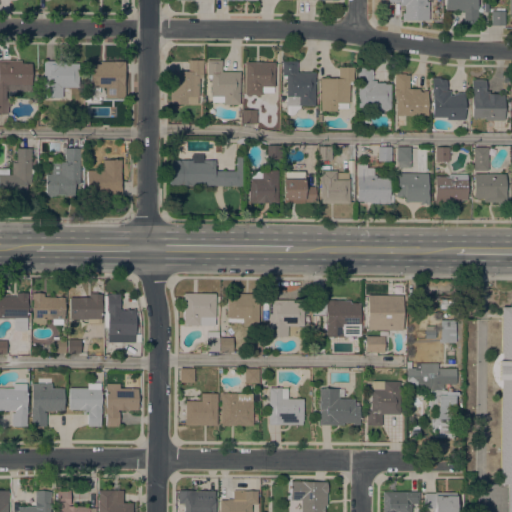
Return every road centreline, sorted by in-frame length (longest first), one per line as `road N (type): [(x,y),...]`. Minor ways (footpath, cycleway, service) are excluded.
road 1 (residential): [(511,50),(319,30),(0,28)]
road 2 (residential): [(0,459),(409,458)]
road 3 (tertiary): [(148,247),(150,0)]
road 4 (residential): [(158,459),(158,320),(148,247)]
road 5 (primary): [(453,252),(293,249)]
road 6 (primary): [(293,249),(148,247)]
